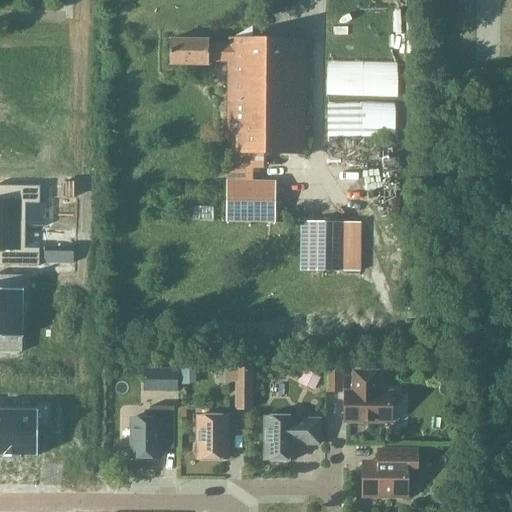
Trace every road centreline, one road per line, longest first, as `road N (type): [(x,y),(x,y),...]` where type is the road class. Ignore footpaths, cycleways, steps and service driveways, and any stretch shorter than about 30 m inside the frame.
road 1 (track): [(111,482),(80,481),(80,0)]
road 2 (residential): [(231,507),(0,500)]
road 3 (residential): [(333,511),(333,487),(251,486),(231,507)]
